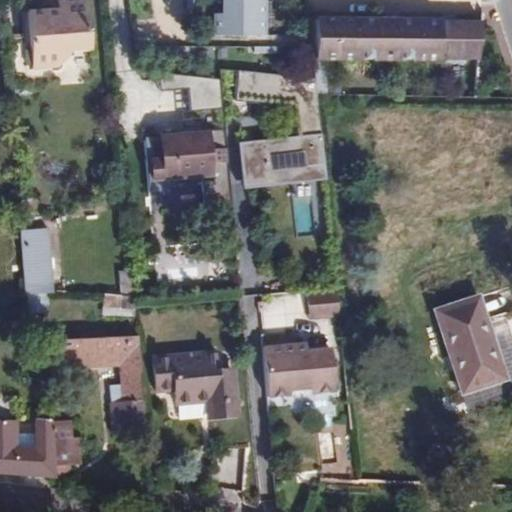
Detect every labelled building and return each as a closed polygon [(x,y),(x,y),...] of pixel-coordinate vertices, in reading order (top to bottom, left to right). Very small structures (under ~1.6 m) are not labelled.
[(36,71),(62,69),(76,52),(95,50),(90,0),(62,0),(64,14),(52,15),(52,13),(31,15),(36,71)] [(378,17),(311,13),(316,55),(398,58),(482,62),(484,23),(378,17)] [(193,87),(193,79),(164,74),(165,90),(193,87)] [(280,190),(329,185),(320,103),(318,83),(279,80),(242,75),(239,106),(295,113),(297,141),(242,146),(246,194),(280,190)] [(193,87),(194,110),(225,107),(224,84),(193,79),(193,87)] [(207,135),(149,140),(154,190),(172,189),(180,178),(206,176),(209,206),(234,204),(227,127),(207,129),(207,135)] [(50,231),(25,232),(27,264),(46,263),(47,284),(29,284),(30,294),(38,294),(55,294),(50,231)] [(46,263),(27,264),(29,284),(47,284),(46,263)] [(138,295),(136,275),(125,275),(126,295),(138,295)] [(30,294),(31,311),(40,311),(38,294),(30,294)] [(139,306),(138,295),(126,295),(110,295),(110,315),(140,314),(139,306)] [(468,389),(511,381),(487,310),(444,326),(468,389)] [(119,435),(151,433),(142,334),(55,340),(57,367),(125,363),(131,404),(116,405),(119,435)] [(308,345),(265,349),(270,399),(293,396),(292,393),(312,391),(313,395),(337,393),(333,350),(309,352),(308,345)] [(239,413),(233,354),(156,359),(159,392),(177,391),(178,405),(199,403),(199,398),(209,398),(211,415),(239,413)] [(511,393),(511,382),(511,381),(468,389),(474,408),(511,393)] [(0,474),(55,479),(60,422),(40,421),(40,434),(39,448),(21,447),(22,433),(22,423),(0,422),(0,474)] [(60,422),(55,479),(76,467),(79,423),(60,422)] [(39,448),(40,434),(22,433),(21,447),(39,448)] [(228,471),(257,469),(255,440),(226,443),(228,471)]
